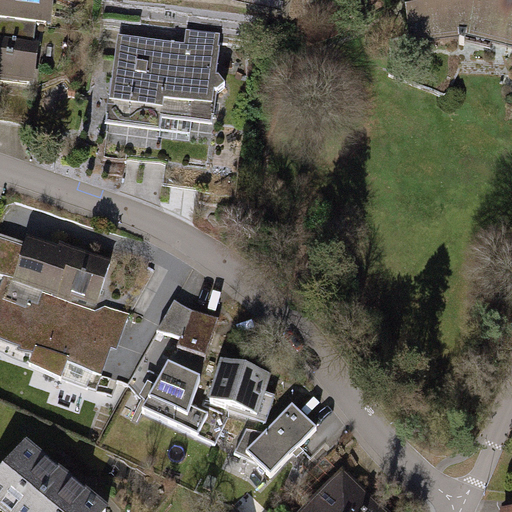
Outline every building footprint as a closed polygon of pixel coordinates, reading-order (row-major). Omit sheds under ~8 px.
[(0,0),(0,91),(36,94),(41,36),(59,37),(61,0),(0,0)] [(511,0),(398,0),(407,49),(460,42),(511,52),(511,0)] [(118,36),(106,126),(159,133),(161,120),(212,127),(217,92),(218,93),(225,87),(219,79),(216,79),(220,51),(219,50),(221,37),(186,33),(184,45),(118,36)] [(0,241),(0,276),(12,281),(11,284),(66,302),(67,298),(91,306),(105,264),(55,248),(54,252),(22,242),(20,248),(0,241)] [(90,313),(0,281),(0,314),(97,348),(106,350),(118,313),(101,308),(90,313)] [(97,348),(0,314),(0,342),(16,348),(14,353),(37,360),(35,366),(59,375),(57,380),(82,389),(97,348)] [(181,356),(210,363),(220,323),(191,316),(181,356)] [(220,363),(208,404),(260,420),(272,379),(220,363)] [(195,382),(164,368),(137,414),(193,440),(203,416),(186,409),(195,382)] [(312,432),(287,408),(263,435),(242,432),(231,457),(253,467),(265,480),(312,432)] [(93,511),(29,456),(0,488),(0,509),(3,511),(93,511)] [(381,511),(343,475),(308,511),(381,511)]
